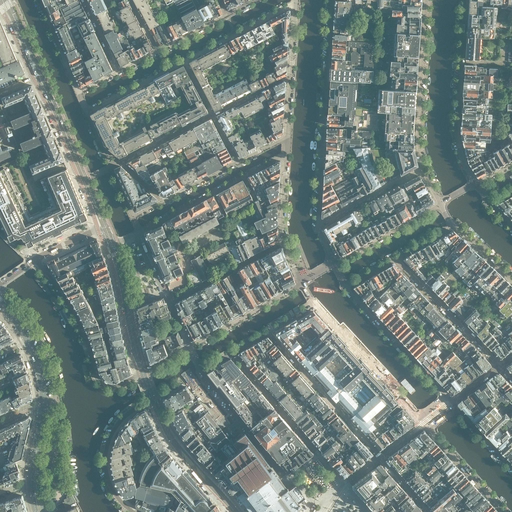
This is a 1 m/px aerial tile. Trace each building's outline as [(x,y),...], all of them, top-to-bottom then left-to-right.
[(94,31),(79,0),(76,0),(68,5),(65,0),(50,0),(52,3),(45,6),(49,14),(57,10),(60,9),(63,15),(60,17),(52,21),(63,47),(73,42),(94,31)] [(104,7),(103,3),(105,2),(104,0),(92,0),(90,2),(95,15),(107,8),(108,8),(107,6),(104,7)] [(129,5),(126,0),(123,0),(118,3),(121,9),(129,5)] [(152,12),(146,0),(143,0),(135,4),(137,8),(137,9),(138,10),(138,11),(139,12),(139,13),(140,13),(142,17),(152,12)] [(204,23),(197,10),(192,0),(183,0),(175,4),(182,18),(189,31),(204,23)] [(207,1),(206,0),(192,0),(197,10),(208,4),(207,1)] [(218,16),(213,7),(219,5),(216,0),(209,0),(207,1),(208,4),(197,10),(204,23),(213,18),(218,16)] [(238,5),(235,0),(233,0),(226,4),(228,10),(238,5)] [(365,14),(366,0),(354,0),(355,2),(354,13),(365,14)] [(489,0),(469,0),(467,27),(465,59),(478,60),(479,38),(494,39),(495,14),(496,14),(496,13),(497,12),(497,9),(495,7),(492,7),(480,6),(481,3),(489,3),(489,0)] [(219,4),(219,5),(213,7),(218,16),(223,14),(219,4)] [(129,5),(121,9),(120,10),(122,13),(119,15),(123,23),(126,21),(128,24),(137,19),(129,5)] [(108,16),(106,13),(109,12),(107,8),(95,15),(98,21),(108,16)] [(60,17),(57,10),(49,14),(52,21),(60,17)] [(289,17),(289,15),(290,11),(289,10),(279,16),(281,21),(289,17)] [(159,25),(152,12),(142,17),(144,21),(144,22),(144,23),(145,24),(146,25),(147,26),(149,30),(155,27),(159,25)] [(112,27),(115,25),(112,18),(109,20),(108,16),(98,21),(104,34),(113,30),(114,29),(112,27)] [(406,22),(407,17),(392,16),(392,18),(396,18),(397,17),(398,18),(397,21),(396,21),(396,22),(395,22),(395,23),(397,24),(404,24),(404,25),(420,26),(420,18),(410,17),(409,22),(406,22)] [(288,31),(289,25),(289,17),(281,21),(282,34),(281,34),(281,35),(288,31)] [(350,25),(350,19),(350,18),(334,17),(333,24),(350,25)] [(189,31),(182,18),(172,24),(178,37),(189,31)] [(276,24),(274,18),(268,21),(271,27),(276,24)] [(144,34),(139,23),(137,19),(128,24),(130,27),(126,29),(131,37),(134,35),(135,39),(144,34)] [(0,145),(0,144),(0,83),(24,73),(19,60),(17,61),(0,20),(0,56),(4,65),(5,66),(0,68),(0,160),(11,156),(8,148),(2,151),(2,149),(2,148),(2,147),(1,147),(0,145)] [(275,34),(271,27),(268,21),(238,37),(244,48),(245,50),(275,34)] [(173,40),(167,27),(164,23),(155,28),(155,27),(149,30),(157,47),(163,45),(173,40)] [(178,37),(172,24),(167,27),(173,40),(178,37)] [(349,35),(350,25),(333,24),(333,29),(340,29),(339,34),(339,35),(349,35)] [(419,34),(419,28),(420,26),(404,25),(404,24),(397,24),(397,27),(387,27),(386,32),(419,34)] [(130,45),(126,39),(124,40),(120,33),(115,35),(113,30),(104,34),(105,35),(114,53),(121,50),(127,47),(130,45)] [(112,70),(94,31),(73,42),(76,48),(79,55),(90,49),(93,56),(84,60),(87,67),(91,74),(94,81),(112,70)] [(417,57),(418,42),(419,34),(386,32),(384,55),(394,55),(417,57)] [(150,44),(145,35),(143,36),(144,38),(141,39),(145,46),(148,52),(153,50),(151,46),(151,45),(150,44)] [(244,48),(238,37),(234,39),(239,49),(239,50),(240,50),(241,51),(244,49),(243,48),(244,48)] [(239,49),(234,39),(229,42),(234,52),(235,52),(235,51),(239,49)] [(275,53),(288,46),(288,41),(287,41),(283,44),(272,49),(275,53)] [(373,76),(374,60),(376,60),(377,54),(375,54),(375,52),(375,43),(349,41),(348,47),(352,47),(352,53),(351,53),(351,62),(346,61),(342,61),(342,60),(331,59),(331,68),(330,80),(357,81),(368,82),(370,82),(370,76),(373,76)] [(76,48),(73,42),(63,47),(66,54),(76,48)] [(234,52),(229,42),(224,44),(230,54),(234,52)] [(143,55),(140,48),(135,51),(134,47),(133,48),(131,44),(130,45),(127,47),(129,50),(134,60),(143,55)] [(230,54),(224,44),(210,51),(216,63),(217,63),(218,64),(224,60),(223,59),(230,56),(230,54)] [(275,60),(287,54),(288,54),(288,47),(288,46),(275,53),(269,56),(271,62),(275,60)] [(79,55),(76,48),(66,54),(69,61),(79,55)] [(84,60),(93,56),(90,49),(79,55),(69,61),(70,65),(83,58),(84,60)] [(134,60),(129,50),(123,53),(121,50),(114,53),(121,66),(134,60)] [(216,63),(210,51),(197,59),(203,70),(209,67),(210,68),(216,64),(216,63)] [(287,60),(287,54),(275,60),(278,65),(287,60)] [(87,67),(84,60),(83,58),(70,65),(74,74),(84,68),(87,67)] [(211,88),(207,80),(206,80),(205,79),(201,72),(203,71),(203,70),(197,59),(189,63),(215,112),(222,108),(215,94),(213,95),(210,89),(211,88)] [(275,71),(286,65),(287,60),(278,65),(274,67),(275,71)] [(375,76),(388,77),(388,78),(416,80),(416,73),(417,67),(417,63),(391,61),(390,61),(390,70),(388,70),(388,75),(379,74),(380,60),(376,60),(374,60),(373,76),(373,77),(375,76)] [(275,76),(286,70),(287,65),(286,65),(275,71),(276,73),(274,74),(275,76)] [(176,98),(168,85),(174,82),(177,87),(190,80),(183,66),(172,71),(166,74),(166,75),(155,80),(167,103),(176,98)] [(91,74),(87,67),(84,68),(85,70),(86,72),(84,73),(75,77),(77,81),(84,78),(85,77),(85,75),(87,74),(87,76),(91,74)] [(497,76),(497,69),(482,68),(482,67),(476,67),(476,71),(474,71),(465,70),(465,73),(484,75),(493,75),(497,76)] [(84,73),(83,71),(85,70),(84,68),(74,74),(75,77),(84,73)] [(279,78),(286,75),(286,70),(275,76),(277,80),(277,81),(280,79),(279,78)] [(275,76),(274,74),(273,73),(266,77),(269,83),(277,80),(275,76)] [(87,76),(85,77),(84,78),(87,84),(94,81),(91,74),(87,76)] [(493,81),(493,75),(484,75),(484,79),(479,78),(480,76),(464,75),(464,82),(495,83),(496,83),(496,81),(493,81)] [(87,84),(84,78),(77,81),(79,87),(81,87),(87,84)] [(252,91),(246,79),(223,90),(226,96),(229,95),(232,101),(252,91)] [(182,126),(208,112),(191,80),(190,80),(177,87),(187,106),(177,111),(175,108),(149,122),(148,122),(151,128),(155,136),(181,123),(182,126)] [(414,107),(415,92),(415,91),(391,90),(378,89),(377,102),(368,101),(368,102),(355,101),(357,81),(330,80),(330,81),(328,100),(328,106),(328,114),(339,115),(345,115),(344,125),(352,126),(352,125),(353,125),(353,115),(355,115),(355,105),(373,106),(377,106),(377,112),(381,112),(386,112),(390,112),(391,105),(414,107)] [(149,122),(146,118),(167,107),(159,92),(154,81),(147,85),(146,85),(146,86),(147,88),(146,88),(145,87),(145,86),(144,86),(129,94),(135,105),(111,118),(105,107),(90,114),(92,118),(94,119),(93,121),(104,145),(119,158),(153,141),(151,138),(147,130),(151,128),(148,122),(149,122)] [(261,87),(258,81),(250,85),(254,91),(261,87)] [(285,87),(285,82),(284,81),(273,87),(275,92),(285,87)] [(478,90),(479,86),(482,86),(482,90),(492,91),(495,91),(495,90),(492,89),(493,85),(494,85),(495,83),(464,82),(464,89),(478,90)] [(49,131),(43,116),(44,116),(41,108),(40,108),(34,94),(35,93),(32,85),(2,98),(1,98),(1,99),(2,98),(5,106),(14,102),(14,103),(15,102),(18,100),(19,101),(20,100),(19,100),(21,99),(27,114),(11,120),(15,128),(32,121),(34,125),(33,126),(35,131),(37,131),(39,135),(21,143),(24,151),(44,142),(50,157),(30,165),(33,173),(63,161),(60,153),(59,153),(53,139),(54,138),(51,130),(49,131)] [(274,99),(285,93),(285,87),(275,92),(277,94),(273,96),(274,99)] [(273,96),(271,94),(269,89),(266,91),(269,98),(271,97),(272,100),(274,99),(273,96)] [(463,96),(488,98),(492,98),(492,91),(482,90),(478,90),(464,89),(463,96)] [(232,101),(229,95),(226,96),(223,90),(215,94),(222,108),(225,106),(225,105),(232,101)] [(269,98),(266,91),(262,92),(263,94),(266,99),(267,102),(268,102),(271,100),(269,98)] [(271,106),(284,99),(285,93),(274,99),(272,100),(271,100),(268,102),(270,107),(271,106)] [(111,118),(135,105),(129,94),(115,101),(115,102),(115,103),(116,104),(115,105),(114,103),(113,103),(112,103),(105,107),(111,118)] [(264,107),(261,102),(266,99),(263,94),(248,102),(253,112),(264,107)] [(272,110),(284,103),(284,99),(271,106),(272,108),(271,109),(272,110)] [(253,112),(248,102),(235,108),(238,114),(242,112),(244,117),(253,112)] [(271,115),(284,109),(284,103),(272,110),(271,110),(272,112),(268,115),(269,116),(271,115)] [(0,104),(0,113),(6,128),(9,126),(0,104)] [(414,114),(414,109),(414,107),(391,105),(390,112),(395,113),(396,108),(400,109),(400,113),(414,114)] [(238,114),(235,108),(234,107),(224,112),(228,119),(231,117),(231,119),(236,116),(235,115),(238,114)] [(283,116),(284,109),(271,115),(273,118),(269,120),(270,122),(283,116)] [(363,127),(364,111),(362,110),(362,116),(355,115),(353,115),(353,125),(356,125),(356,130),(351,129),(351,136),(351,138),(356,139),(357,131),(357,127),(363,127)] [(379,128),(381,112),(377,112),(364,111),(363,127),(379,128)] [(230,124),(228,119),(224,112),(217,116),(219,119),(218,120),(219,121),(223,128),(222,128),(223,130),(224,129),(226,133),(233,129),(231,125),(232,125),(231,123),(230,124)] [(413,134),(414,118),(414,114),(400,113),(395,113),(390,112),(386,112),(385,132),(413,134)] [(282,128),(283,123),(282,123),(281,121),(283,121),(283,116),(270,122),(269,123),(274,133),(275,133),(282,128)] [(490,125),(491,120),(462,118),(461,124),(461,126),(490,127),(492,128),(492,127),(492,126),(492,125),(491,125),(490,125)] [(225,147),(211,119),(193,128),(203,148),(209,159),(216,155),(215,154),(215,153),(225,147)] [(9,126),(6,128),(5,128),(11,142),(15,141),(9,126)] [(490,135),(490,127),(461,126),(461,133),(489,135),(490,135)] [(155,136),(151,128),(147,130),(151,138),(155,136)] [(203,148),(193,128),(168,141),(174,152),(181,148),(184,152),(186,157),(203,148)] [(236,133),(233,129),(226,133),(228,137),(236,133)] [(267,143),(264,138),(260,131),(250,136),(251,139),(256,149),(267,143)] [(370,139),(370,131),(357,131),(356,139),(360,139),(370,140),(370,139)] [(385,132),(384,140),(392,140),(398,141),(413,141),(413,139),(413,134),(385,132)] [(249,153),(244,143),(242,139),(240,140),(236,133),(228,137),(239,158),(249,153)] [(360,139),(356,139),(351,138),(336,138),(336,136),(337,133),(327,133),(326,137),(326,149),(345,150),(352,151),(354,150),(353,149),(360,149),(360,139)] [(474,141),(474,137),(478,137),(477,141),(484,142),(489,142),(489,135),(461,133),(462,140),(474,141)] [(511,158),(511,148),(510,144),(507,146),(505,143),(508,142),(504,136),(501,143),(511,159),(511,158)] [(256,149),(251,139),(244,143),(249,153),(256,149)] [(413,149),(413,146),(413,141),(398,141),(398,146),(392,145),(392,140),(384,140),(382,140),(382,141),(386,141),(386,145),(384,145),(384,147),(381,147),(381,149),(385,149),(386,149),(413,149)] [(484,147),(484,142),(477,141),(474,141),(462,140),(464,148),(479,148),(479,147),(484,147)] [(175,155),(174,152),(168,141),(162,145),(169,158),(175,155)] [(511,159),(501,143),(494,142),(494,143),(496,147),(499,146),(501,149),(498,150),(505,163),(511,159)] [(505,163),(498,150),(496,152),(494,148),(496,147),(494,143),(491,150),(495,156),(500,166),(505,163)] [(165,153),(161,145),(156,147),(161,156),(165,153)] [(161,156),(156,147),(152,150),(155,155),(156,158),(161,156)] [(467,157),(478,150),(479,152),(483,150),(484,150),(486,150),(486,149),(479,148),(464,148),(467,157)] [(344,162),(345,150),(326,149),(324,168),(337,161),(342,162),(344,162)] [(378,172),(376,169),(377,168),(377,167),(377,166),(376,165),(376,164),(375,164),(374,164),(373,160),(372,154),(373,154),(373,156),(383,157),(383,155),(385,153),(385,149),(381,149),(360,149),(353,149),(354,150),(356,155),(355,159),(351,162),(356,170),(349,173),(350,175),(358,191),(361,196),(369,192),(374,189),(381,185),(384,183),(382,180),(378,172)] [(417,166),(416,161),(413,149),(386,149),(386,153),(385,153),(387,161),(384,162),(386,170),(388,169),(389,171),(399,168),(401,175),(417,166)] [(162,169),(156,158),(155,155),(152,150),(138,157),(142,165),(139,167),(138,166),(132,169),(137,174),(147,169),(151,175),(162,169)] [(468,162),(479,155),(478,154),(479,153),(480,154),(482,154),(483,153),(484,150),(483,150),(479,152),(478,150),(467,157),(468,162)] [(496,168),(489,155),(487,151),(486,150),(484,150),(483,153),(486,158),(488,157),(489,159),(487,160),(493,170),(496,168)] [(218,160),(229,154),(227,151),(218,155),(219,157),(218,158),(218,160)] [(493,170),(487,160),(486,161),(482,154),(480,154),(479,155),(482,160),(484,164),(485,165),(487,168),(489,172),(493,170)] [(500,166),(495,156),(493,157),(491,154),(489,155),(496,168),(500,166)] [(208,174),(222,167),(221,165),(219,161),(218,160),(218,158),(216,155),(209,159),(203,162),(203,161),(201,161),(202,163),(192,168),(198,179),(208,174)] [(470,166),(482,160),(479,155),(468,162),(470,166)] [(142,165),(138,157),(131,161),(133,164),(134,165),(136,163),(137,164),(138,166),(139,167),(142,165)] [(224,166),(232,161),(231,158),(222,162),(223,164),(221,165),(222,167),(224,166)] [(473,170),(483,165),(484,164),(482,160),(470,166),(473,170)] [(17,252),(28,247),(36,243),(54,235),(55,234),(61,231),(88,219),(67,169),(47,177),(44,178),(44,179),(32,185),(21,161),(4,169),(0,170),(0,236),(1,238),(2,239),(4,240),(5,241),(6,242),(7,244),(8,245),(9,246),(10,247),(12,248),(13,249),(14,250),(15,251),(17,252)] [(138,166),(137,164),(136,163),(134,165),(133,164),(131,161),(126,164),(132,169),(138,166)] [(280,168),(280,161),(268,167),(271,173),(280,168)] [(324,175),(342,166),(344,165),(342,162),(337,161),(324,168),(324,175)] [(174,177),(177,176),(170,165),(166,167),(165,168),(171,177),(173,180),(179,188),(184,186),(179,178),(175,180),(174,177)] [(483,170),(487,168),(485,165),(484,166),(483,165),(473,170),(475,174),(483,170)] [(157,199),(140,184),(120,166),(115,169),(132,208),(134,208),(135,211),(156,200),(157,199)] [(324,183),(339,174),(347,170),(346,167),(343,168),(342,166),(324,175),(324,183)] [(179,188),(173,180),(171,181),(169,177),(171,177),(165,168),(165,167),(162,169),(151,175),(147,169),(137,174),(150,185),(152,184),(152,182),(151,181),(153,180),(159,192),(159,193),(159,192),(159,193),(163,197),(179,188)] [(198,179),(192,168),(178,175),(184,186),(188,184),(191,183),(193,181),(198,179)] [(280,168),(271,173),(268,174),(269,177),(270,176),(271,179),(280,175),(280,168)] [(266,175),(263,170),(258,172),(263,182),(268,179),(266,175)] [(483,175),(485,174),(483,170),(475,174),(478,178),(480,177),(481,178),(484,176),(483,175)] [(264,183),(263,182),(258,172),(254,175),(257,181),(259,184),(260,183),(261,184),(264,183)] [(336,182),(342,179),(339,174),(324,183),(323,189),(331,185),(333,184),(336,182)] [(264,189),(266,188),(279,182),(280,175),(271,179),(264,183),(261,184),(264,189)] [(361,196),(358,191),(350,175),(342,179),(343,181),(337,184),(336,182),(333,184),(341,200),(340,200),(335,203),(338,208),(361,196)] [(254,182),(251,176),(247,178),(252,188),(259,184),(257,181),(254,182)] [(407,190),(411,187),(422,181),(419,176),(403,184),(407,190)] [(243,180),(216,194),(227,214),(239,208),(253,201),(250,195),(243,180)] [(413,193),(425,187),(422,181),(411,187),(413,191),(412,191),(413,193)] [(279,188),(279,182),(266,188),(268,193),(279,188)] [(412,216),(405,205),(404,202),(403,201),(408,198),(407,197),(404,191),(407,190),(403,184),(386,194),(395,210),(401,222),(412,216)] [(340,200),(337,195),(331,185),(323,189),(323,203),(322,210),(329,206),(335,203),(340,200)] [(410,202),(428,192),(425,187),(413,193),(414,195),(416,194),(417,195),(414,197),(412,194),(407,197),(408,198),(410,202)] [(263,195),(264,195),(264,194),(261,188),(254,191),(259,200),(260,203),(265,200),(263,195)] [(279,188),(268,193),(267,193),(269,198),(278,194),(279,188)] [(421,203),(431,198),(428,192),(410,202),(413,208),(421,203)] [(262,208),(266,206),(278,200),(278,194),(269,198),(268,199),(265,200),(260,203),(262,208)] [(395,210),(386,194),(374,200),(380,211),(381,210),(384,214),(384,216),(385,216),(390,214),(390,213),(394,211),(395,210)] [(224,216),(213,196),(206,200),(212,210),(214,214),(217,219),(224,216)] [(434,204),(434,203),(431,198),(421,203),(424,209),(427,207),(427,208),(434,204)] [(177,232),(183,242),(195,236),(196,238),(208,232),(207,229),(219,223),(217,219),(214,214),(211,216),(210,214),(207,216),(205,212),(208,210),(209,212),(212,210),(206,200),(200,203),(194,206),(188,210),(182,213),(176,216),(170,219),(173,224),(175,228),(178,226),(179,228),(182,226),(184,230),(181,232),(180,231),(177,232)] [(266,216),(264,211),(262,208),(260,203),(259,200),(253,202),(256,208),(252,210),(257,221),(261,219),(266,216)] [(277,211),(278,201),(278,200),(266,206),(267,209),(264,211),(266,216),(277,211)] [(380,211),(374,200),(368,203),(374,214),(380,211)] [(417,213),(413,208),(410,202),(405,205),(412,216),(417,213)] [(509,207),(504,202),(498,205),(498,204),(496,205),(497,206),(504,212),(504,211),(505,211),(509,207)] [(338,208),(335,203),(329,206),(332,212),(338,208)] [(424,209),(421,203),(413,208),(417,213),(424,209)] [(332,213),(332,212),(329,206),(322,210),(322,217),(327,215),(327,216),(332,213)] [(349,230),(347,226),(353,223),(356,228),(359,226),(362,225),(360,222),(362,221),(363,220),(357,209),(354,211),(348,215),(340,219),(336,222),(328,227),(328,226),(322,230),(330,244),(337,240),(335,237),(336,236),(335,233),(338,231),(341,235),(343,234),(347,232),(347,231),(349,230)] [(401,222),(395,210),(394,211),(395,213),(394,213),(394,214),(391,216),(396,225),(401,222)] [(277,225),(277,212),(277,211),(266,216),(261,219),(257,221),(254,222),(254,223),(256,227),(257,228),(258,228),(259,227),(262,233),(263,232),(277,226),(277,225)] [(386,219),(385,216),(384,216),(382,217),(384,221),(381,223),(386,231),(391,228),(386,219)] [(396,225),(391,216),(386,219),(391,228),(396,225)] [(170,255),(167,248),(171,246),(168,239),(167,239),(167,238),(166,239),(165,240),(163,237),(166,236),(165,233),(169,231),(169,229),(170,229),(169,226),(173,224),(170,219),(163,224),(162,225),(161,226),(152,230),(151,230),(144,233),(147,241),(148,240),(148,241),(149,241),(154,253),(152,254),(156,262),(157,261),(158,261),(163,273),(163,274),(162,274),(165,281),(183,273),(180,266),(180,267),(178,263),(176,264),(174,261),(177,260),(174,253),(170,255)] [(386,231),(381,223),(379,224),(377,222),(378,221),(377,219),(374,221),(376,224),(381,233),(386,231)] [(250,239),(241,221),(235,224),(235,225),(234,226),(236,231),(238,230),(250,256),(262,249),(257,237),(257,236),(250,239)] [(381,233),(376,224),(374,226),(373,225),(371,221),(370,222),(369,221),(368,222),(369,224),(376,236),(381,233)] [(376,236),(369,224),(367,225),(368,227),(366,229),(372,239),(376,236)] [(372,239),(366,229),(364,230),(362,225),(359,226),(361,229),(362,231),(368,241),(372,239)] [(278,233),(278,231),(277,228),(277,226),(263,232),(264,236),(265,238),(266,237),(268,237),(278,233)] [(368,241),(362,231),(361,232),(359,230),(361,229),(359,226),(356,228),(357,231),(359,234),(364,243),(368,241)] [(364,243),(359,234),(357,235),(355,232),(357,231),(356,228),(352,231),(355,236),(360,245),(364,243)] [(250,256),(238,230),(234,232),(238,240),(246,258),(250,256)] [(451,241),(457,235),(454,231),(452,231),(447,234),(451,241)] [(360,245),(355,236),(352,238),(351,236),(352,236),(350,232),(347,234),(355,248),(360,245)] [(280,240),(279,238),(278,233),(268,237),(270,239),(267,240),(270,246),(280,240)] [(355,248),(347,234),(343,236),(343,237),(345,240),(347,239),(348,240),(346,241),(351,251),(355,248)] [(451,241),(447,234),(442,237),(445,243),(445,244),(446,246),(447,246),(451,241)] [(452,251),(463,240),(457,235),(451,241),(447,246),(448,249),(448,250),(451,247),(450,246),(453,243),(455,245),(451,249),(452,251)] [(266,247),(263,238),(261,238),(260,236),(257,237),(262,249),(266,247)] [(351,251),(346,241),(344,243),(343,241),(345,240),(343,237),(339,239),(340,241),(346,253),(351,251)] [(443,248),(446,246),(445,244),(445,243),(442,237),(436,240),(446,258),(451,253),(448,250),(448,249),(446,252),(443,248)] [(89,262),(102,255),(98,243),(97,239),(89,242),(90,242),(86,244),(67,253),(58,257),(54,259),(47,262),(49,267),(50,267),(56,277),(70,271),(72,274),(73,273),(71,270),(87,263),(89,266),(90,265),(89,262)] [(237,245),(235,246),(242,260),(246,258),(238,240),(235,241),(237,245)] [(342,255),(336,244),(338,242),(337,240),(330,244),(332,249),(331,250),(335,257),(336,256),(337,257),(338,258),(342,255)] [(446,258),(436,240),(431,243),(439,259),(442,262),(445,259),(446,258)] [(458,256),(468,245),(463,240),(452,251),(451,253),(446,258),(445,259),(448,261),(449,260),(449,261),(450,259),(451,258),(454,255),(453,254),(454,253),(458,256)] [(346,253),(340,241),(338,242),(336,244),(342,255),(347,253),(346,253)] [(231,255),(225,244),(224,242),(206,252),(208,255),(206,256),(209,262),(211,261),(212,264),(231,255)] [(237,263),(242,260),(235,246),(234,244),(230,246),(229,242),(225,244),(231,255),(233,260),(235,259),(237,263)] [(439,259),(431,243),(426,247),(432,257),(435,255),(435,257),(436,259),(437,258),(438,260),(439,259)] [(457,268),(474,250),(468,245),(458,256),(452,262),(457,268)] [(288,265),(286,260),(285,259),(282,247),(265,256),(260,258),(264,266),(269,275),(274,272),(288,265)] [(432,257),(426,247),(420,250),(428,264),(429,263),(427,260),(431,258),(435,266),(436,265),(432,257)] [(428,264),(420,250),(415,253),(420,262),(422,265),(427,271),(431,269),(428,264)] [(460,275),(479,255),(474,250),(457,268),(454,271),(460,275)] [(420,262),(415,253),(409,256),(414,263),(413,264),(416,267),(418,266),(417,264),(420,262)] [(105,261),(103,255),(102,255),(89,262),(90,265),(94,264),(95,266),(105,261)] [(211,276),(200,255),(191,260),(196,271),(187,275),(193,286),(202,281),(203,281),(205,280),(206,280),(205,280),(208,278),(209,278),(211,277),(211,276)] [(463,279),(464,278),(470,271),(468,270),(471,267),(473,269),(482,259),(479,255),(460,275),(459,276),(460,277),(461,276),(463,278),(462,279),(463,279)] [(414,263),(409,256),(403,259),(411,267),(413,264),(414,263)] [(269,275),(264,266),(260,258),(254,262),(263,278),(269,275)] [(467,282),(486,262),(482,259),(473,269),(470,271),(464,278),(467,282)] [(105,261),(95,266),(91,268),(94,274),(107,268),(105,261)] [(264,280),(263,278),(254,262),(248,265),(254,275),(260,285),(267,298),(273,295),(264,280)] [(472,285),(490,266),(486,262),(467,282),(469,284),(470,283),(472,285)] [(419,270),(416,267),(413,264),(411,267),(413,269),(412,270),(415,272),(416,273),(419,270)] [(254,275),(248,265),(243,268),(249,278),(254,275)] [(282,274),(289,269),(288,265),(274,272),(275,273),(275,275),(278,273),(280,272),(281,274),(282,274)] [(399,271),(394,265),(390,267),(395,275),(399,271)] [(475,291),(477,290),(495,271),(490,266),(472,285),(470,286),(475,291)] [(395,275),(390,267),(387,269),(392,278),(394,276),(395,275)] [(109,275),(107,268),(94,274),(96,280),(109,275)] [(256,304),(247,287),(247,284),(251,282),(250,281),(249,278),(243,268),(237,271),(244,282),(244,285),(240,287),(251,307),(256,304)] [(292,277),(292,275),(289,269),(282,274),(283,275),(281,276),(281,275),(277,277),(280,283),(292,277)] [(392,278),(387,269),(383,271),(388,280),(389,281),(390,281),(389,279),(392,278)] [(394,276),(392,278),(395,282),(403,274),(401,273),(402,272),(401,271),(400,270),(399,271),(395,275),(394,276)] [(70,278),(69,275),(72,274),(70,271),(56,277),(60,283),(70,278)] [(251,307),(240,287),(244,285),(244,282),(237,271),(226,277),(245,310),(251,307)] [(388,280),(383,271),(380,273),(385,282),(387,285),(388,284),(386,281),(388,280)] [(484,293),(486,291),(491,286),(493,284),(501,276),(495,271),(477,290),(478,291),(479,289),(484,293)] [(280,283),(277,277),(275,275),(275,273),(269,276),(278,292),(283,289),(280,283)] [(385,282),(380,273),(376,275),(383,287),(385,286),(383,282),(385,282)] [(396,290),(407,279),(403,275),(403,274),(395,282),(391,285),(396,290)] [(429,286),(436,280),(434,278),(436,276),(435,275),(432,277),(430,274),(427,278),(424,281),(429,286)] [(109,275),(96,280),(95,281),(97,287),(111,281),(109,275)] [(278,292),(269,276),(269,275),(268,276),(268,277),(268,278),(264,280),(273,295),(278,292)] [(384,288),(383,287),(376,275),(371,278),(378,290),(378,291),(379,291),(384,288)] [(444,282),(445,281),(446,280),(444,277),(444,278),(440,275),(436,280),(429,286),(440,297),(447,288),(449,287),(444,282)] [(34,279),(49,296),(52,293),(37,276),(34,279)] [(489,296),(505,280),(501,276),(493,284),(495,286),(493,288),(491,286),(486,291),(489,294),(488,295),(489,296)] [(73,277),(70,278),(60,283),(63,288),(75,282),(73,277)] [(245,310),(226,277),(221,279),(227,290),(234,302),(240,314),(245,310)] [(283,289),(295,283),(292,277),(280,283),(283,289)] [(378,290),(371,278),(365,281),(370,289),(370,290),(374,288),(376,291),(378,290)] [(227,290),(221,279),(216,282),(215,282),(221,292),(221,293),(227,290)] [(407,297),(416,288),(407,279),(396,290),(400,295),(399,295),(392,303),(396,307),(398,305),(407,297)] [(267,298),(260,285),(256,288),(252,280),(250,281),(251,282),(254,287),(262,301),(267,298)] [(112,288),(111,281),(97,287),(95,288),(98,294),(112,288)] [(370,289),(365,281),(360,284),(366,293),(370,289)] [(500,296),(510,285),(506,281),(491,296),(497,301),(501,297),(500,296)] [(79,288),(76,282),(75,282),(63,288),(66,293),(79,288)] [(221,292),(215,282),(209,286),(214,295),(215,295),(221,292)] [(262,301),(254,287),(250,289),(247,284),(247,287),(256,304),(262,301)] [(366,293),(360,284),(353,288),(361,297),(366,293)] [(503,298),(511,288),(511,286),(510,285),(500,296),(501,297),(502,297),(503,298)] [(217,299),(215,295),(214,295),(209,286),(199,291),(202,297),(203,298),(207,305),(212,302),(217,299)] [(396,307),(392,303),(399,295),(390,286),(383,293),(381,296),(370,306),(383,320),(391,312),(393,310),(396,307)] [(80,287),(79,288),(66,293),(70,298),(82,293),(80,287)] [(94,302),(100,300),(114,294),(112,288),(98,294),(94,295),(91,296),(94,302)] [(411,301),(420,293),(416,288),(407,297),(411,301)] [(442,299),(448,293),(447,292),(449,290),(447,288),(440,297),(442,299)] [(511,288),(503,298),(502,297),(501,297),(497,301),(496,303),(501,307),(499,310),(505,315),(503,317),(504,319),(510,313),(511,310),(511,288)] [(366,302),(373,295),(371,291),(370,290),(370,289),(366,293),(361,297),(366,302)] [(370,306),(381,296),(380,294),(379,293),(380,293),(379,291),(378,291),(378,290),(376,291),(375,292),(373,295),(366,302),(370,306)] [(448,306),(456,297),(454,296),(458,292),(456,290),(453,293),(445,302),(448,306)] [(202,297),(199,291),(194,294),(197,300),(202,297)] [(471,296),(465,291),(462,295),(464,298),(465,297),(467,300),(471,296)] [(229,307),(221,293),(221,292),(215,295),(217,299),(221,297),(226,305),(222,307),(229,320),(235,317),(229,307)] [(445,302),(453,293),(451,292),(449,294),(448,293),(442,299),(445,302)] [(82,293),(70,298),(73,304),(85,299),(82,293)] [(415,306),(425,297),(420,293),(411,301),(405,307),(407,309),(409,311),(410,311),(412,308),(413,309),(415,306)] [(453,310),(464,298),(462,295),(460,293),(456,297),(448,306),(453,310)] [(115,300),(114,294),(100,300),(101,305),(115,300)] [(209,310),(207,305),(203,298),(198,301),(197,300),(194,294),(181,300),(184,308),(187,315),(190,313),(193,319),(197,316),(204,313),(206,311),(208,310),(209,310)] [(50,298),(57,310),(61,307),(54,295),(50,298)] [(419,311),(429,302),(425,297),(415,306),(419,311)] [(171,317),(163,298),(136,308),(139,323),(153,318),(155,317),(154,315),(156,314),(160,322),(171,317)] [(463,321),(475,308),(473,305),(467,300),(464,298),(453,310),(463,321)] [(88,305),(85,299),(73,304),(76,309),(88,305)] [(229,320),(222,307),(217,299),(212,302),(215,308),(224,323),(229,320)] [(115,300),(101,305),(103,311),(116,307),(115,300)] [(184,308),(181,300),(175,304),(178,311),(183,308),(184,308)] [(240,314),(234,302),(232,303),(233,305),(229,307),(235,317),(240,314)] [(424,316),(433,306),(429,302),(419,311),(424,316)] [(91,311),(88,305),(76,309),(79,315),(91,311)] [(387,325),(405,308),(403,306),(401,308),(398,305),(396,307),(393,310),(394,311),(395,310),(396,311),(395,311),(396,312),(394,314),(391,312),(383,320),(387,325)] [(447,320),(436,309),(433,306),(424,316),(437,329),(447,320)] [(117,313),(116,307),(103,311),(104,316),(117,313)] [(391,329),(402,319),(403,317),(401,315),(407,309),(405,307),(405,308),(387,325),(391,329)] [(186,315),(183,308),(178,311),(181,318),(186,315)] [(224,323),(215,308),(213,309),(215,312),(211,314),(218,326),(224,323)] [(476,318),(481,313),(479,311),(478,312),(476,311),(477,310),(477,309),(475,308),(463,321),(467,325),(472,320),(475,323),(478,320),(476,318)] [(66,324),(70,322),(63,309),(59,311),(66,324)] [(218,326),(211,314),(209,310),(208,310),(210,314),(208,315),(206,311),(204,313),(205,316),(213,329),(218,326)] [(91,311),(79,315),(82,321),(94,318),(91,311)] [(350,418),(359,427),(363,432),(366,435),(373,429),(375,427),(372,423),(376,419),(372,415),(381,408),(380,407),(387,401),(391,406),(396,401),(394,399),(392,397),(394,396),(385,386),(384,387),(369,371),(370,370),(361,360),(360,362),(358,359),(347,348),(345,346),(346,344),(337,335),(336,336),(334,334),(332,332),(313,311),(297,321),(291,324),(286,327),(280,330),(276,332),(276,334),(279,338),(281,340),(284,344),(296,357),(299,361),(300,361),(304,366),(313,376),(314,374),(329,390),(327,392),(336,401),(338,399),(353,416),(350,418)] [(118,319),(117,313),(104,316),(106,322),(107,322),(118,319)] [(190,313),(187,315),(186,315),(181,318),(183,322),(184,324),(187,322),(188,324),(191,323),(194,321),(193,319),(190,313)] [(207,332),(201,322),(197,316),(193,319),(194,321),(195,323),(202,335),(207,332)] [(213,329),(205,316),(204,317),(205,317),(203,319),(204,320),(201,322),(207,332),(210,331),(213,329)] [(97,324),(94,318),(82,321),(85,327),(97,324)] [(155,324),(153,318),(139,323),(141,329),(155,324)] [(119,325),(118,319),(107,322),(108,326),(105,326),(105,327),(103,328),(104,329),(106,328),(119,325)] [(394,333),(406,322),(405,321),(404,322),(402,319),(391,329),(394,333)] [(435,332),(438,336),(443,341),(456,329),(447,320),(437,329),(435,332)] [(478,325),(475,323),(472,320),(467,325),(473,330),(478,325)] [(476,334),(485,325),(480,321),(479,322),(478,320),(475,323),(478,325),(473,330),(476,334)] [(398,337),(409,326),(406,323),(407,322),(406,321),(406,322),(394,333),(398,337)] [(196,339),(188,324),(187,322),(184,324),(191,342),(196,339)] [(66,325),(73,343),(78,341),(70,323),(66,325)] [(202,335),(195,323),(192,325),(191,323),(188,324),(196,339),(202,335)] [(488,331),(485,329),(489,325),(487,323),(485,325),(476,334),(481,339),(488,333),(487,332),(488,331)] [(104,329),(103,328),(103,327),(98,328),(97,324),(85,327),(88,333),(104,329)] [(156,331),(153,325),(155,324),(141,329),(142,336),(156,331)] [(122,338),(121,331),(119,325),(106,328),(106,331),(108,330),(110,338),(109,338),(109,341),(111,340),(122,338)] [(488,347),(496,340),(495,339),(497,336),(497,335),(499,333),(511,349),(511,348),(511,339),(504,330),(499,325),(496,328),(494,326),(489,331),(488,333),(481,339),(488,347)] [(402,341),(412,330),(414,329),(413,328),(411,329),(409,326),(398,337),(402,341)] [(101,336),(101,332),(102,332),(102,331),(104,330),(104,329),(88,333),(90,339),(101,336)] [(460,334),(456,329),(443,341),(441,343),(445,348),(451,342),(460,334)] [(406,346),(418,334),(417,333),(416,334),(412,330),(402,341),(406,346)] [(0,340),(1,340),(11,336),(8,331),(0,333),(0,340)] [(158,337),(156,331),(142,336),(144,342),(158,337)] [(184,345),(182,341),(178,332),(172,334),(172,335),(164,338),(168,348),(171,353),(184,345)] [(511,349),(499,333),(497,335),(497,336),(498,339),(500,338),(504,343),(502,343),(508,352),(511,349)] [(409,349),(420,339),(418,336),(418,335),(418,334),(406,346),(409,349)] [(457,343),(463,337),(460,334),(451,342),(453,344),(455,342),(457,343)] [(14,341),(13,339),(11,336),(1,340),(4,346),(4,345),(9,343),(10,343),(14,341)] [(104,342),(103,340),(102,340),(101,336),(90,339),(92,345),(104,342)] [(157,344),(162,342),(160,336),(158,337),(144,342),(145,349),(151,347),(152,346),(152,345),(157,343),(157,344)] [(441,343),(443,341),(438,336),(435,340),(428,347),(417,357),(430,372),(442,360),(447,355),(438,346),(441,343)] [(459,346),(466,340),(463,337),(457,343),(459,346)] [(123,344),(123,341),(122,338),(111,340),(112,344),(110,345),(111,347),(113,347),(123,344)] [(268,346),(264,339),(261,341),(265,349),(267,352),(270,349),(269,347),(267,348),(266,347),(268,346)] [(423,342),(421,339),(420,339),(409,350),(411,351),(412,352),(413,353),(414,355),(415,356),(417,357),(428,347),(425,343),(426,343),(424,341),(423,342)] [(495,347),(498,345),(500,343),(499,339),(496,341),(496,340),(488,347),(491,350),(495,347)] [(459,352),(469,343),(466,340),(459,346),(461,347),(458,350),(459,352)] [(262,351),(265,349),(261,341),(255,344),(261,354),(263,358),(264,360),(266,358),(262,351)] [(106,348),(104,342),(92,345),(94,351),(106,348)] [(162,358),(158,346),(157,344),(157,343),(152,345),(152,346),(151,347),(156,361),(162,358)] [(459,359),(463,356),(473,346),(469,343),(459,352),(456,355),(459,359)] [(125,350),(123,344),(113,347),(114,350),(112,351),(112,353),(114,353),(125,350)] [(167,354),(163,344),(158,346),(162,358),(167,354)] [(261,354),(255,344),(251,347),(250,347),(254,355),(257,353),(258,355),(261,354)] [(270,358),(279,350),(274,345),(270,349),(267,352),(268,354),(270,352),(271,354),(269,356),(270,357),(270,358)] [(506,354),(502,346),(500,347),(498,345),(495,347),(503,356),(506,354)] [(76,347),(81,363),(85,361),(80,346),(76,347)] [(471,355),(477,350),(473,346),(463,356),(465,359),(471,355)] [(156,361),(151,347),(145,349),(149,362),(151,363),(156,361)] [(503,356),(495,347),(491,350),(499,358),(500,358),(503,356)] [(108,354),(106,348),(94,351),(96,357),(108,354)] [(256,360),(254,356),(252,357),(251,356),(247,349),(244,351),(249,359),(245,363),(248,367),(255,361),(256,360)] [(434,376),(456,355),(459,352),(458,350),(457,349),(453,352),(452,352),(443,360),(443,362),(442,360),(430,372),(434,376)] [(126,356),(125,350),(114,353),(115,357),(113,357),(114,359),(126,356)] [(282,353),(279,350),(270,358),(272,360),(275,357),(276,358),(282,353)] [(490,364),(477,350),(471,355),(472,356),(473,358),(477,362),(484,370),(490,366),(490,364)] [(249,359),(244,351),(238,354),(245,363),(249,359)] [(315,391),(300,374),(294,368),(282,353),(276,358),(272,362),(306,400),(315,391)] [(23,359),(21,355),(21,354),(20,354),(20,355),(16,357),(16,356),(16,357),(11,359),(10,359),(13,365),(23,360),(23,359)] [(110,361),(108,354),(96,357),(97,364),(110,361)] [(472,380),(459,364),(462,362),(459,359),(456,355),(434,376),(442,385),(449,380),(453,376),(462,387),(472,380)] [(480,373),(470,360),(472,359),(471,357),(472,356),(471,355),(465,359),(466,359),(462,362),(459,364),(472,380),(480,373)] [(126,356),(114,359),(111,360),(112,367),(116,366),(119,366),(122,365),(128,363),(126,356)] [(280,378),(269,365),(268,366),(265,361),(264,360),(263,358),(259,361),(261,364),(263,366),(264,369),(264,368),(266,370),(267,372),(268,373),(270,375),(268,377),(262,382),(267,389),(277,381),(280,378)] [(261,394),(241,371),(230,359),(224,362),(224,363),(223,364),(222,363),(213,369),(215,373),(219,371),(222,374),(223,374),(224,376),(225,378),(226,378),(228,378),(230,382),(232,380),(240,389),(247,398),(244,401),(247,406),(261,394)] [(484,370),(477,362),(477,363),(476,362),(475,362),(472,359),(470,360),(480,373),(484,370)] [(25,366),(23,360),(13,365),(8,367),(10,370),(13,368),(14,371),(25,366)] [(112,367),(111,360),(110,361),(97,364),(99,371),(106,369),(110,368),(112,367)] [(261,367),(260,365),(258,361),(256,363),(258,366),(257,367),(256,366),(251,370),(254,373),(261,367)] [(9,371),(7,367),(5,362),(0,363),(0,366),(4,375),(6,374),(5,373),(9,371)] [(131,373),(128,363),(122,365),(125,378),(130,375),(131,373)] [(90,382),(86,364),(82,365),(86,383),(90,382)] [(125,378),(122,365),(119,366),(120,369),(117,369),(120,380),(125,378)] [(14,378),(27,372),(25,366),(14,371),(16,374),(13,376),(14,378)] [(117,369),(116,366),(112,367),(110,368),(111,372),(114,382),(120,380),(117,369)] [(256,376),(262,371),(261,370),(262,369),(261,367),(254,373),(256,376)] [(114,382),(111,372),(107,373),(106,369),(99,371),(99,372),(100,373),(100,374),(101,376),(102,377),(103,378),(104,379),(105,379),(106,380),(107,381),(108,381),(109,382),(111,382),(112,382),(113,382),(114,382)] [(243,395),(232,381),(230,383),(227,379),(226,380),(222,375),(220,377),(217,374),(216,374),(215,373),(213,369),(207,372),(235,408),(243,402),(242,401),(246,398),(244,395),(243,395)] [(259,379),(267,372),(266,370),(263,372),(262,371),(256,376),(259,379)] [(0,393),(7,390),(7,389),(17,385),(29,379),(27,372),(14,378),(7,382),(6,381),(0,383),(0,393)] [(268,377),(266,375),(268,373),(267,372),(259,379),(262,382),(268,377)] [(506,381),(500,374),(499,374),(498,374),(494,376),(501,385),(506,381)] [(462,387),(453,376),(449,380),(451,383),(457,391),(462,387)] [(506,392),(501,385),(494,376),(491,379),(503,395),(506,392)] [(30,386),(29,379),(17,385),(18,388),(16,390),(17,392),(18,391),(30,386)] [(503,395),(491,379),(487,382),(500,398),(503,395)] [(445,388),(451,383),(449,380),(442,385),(445,388)] [(287,393),(277,381),(267,389),(278,401),(287,393)] [(496,407),(499,404),(503,401),(507,405),(508,404),(511,399),(511,386),(506,381),(501,385),(506,392),(503,395),(500,398),(487,382),(476,390),(488,405),(491,403),(496,407)] [(457,391),(451,383),(445,388),(451,394),(452,394),(457,391)] [(31,392),(30,386),(18,391),(20,395),(18,396),(18,398),(31,392)] [(193,398),(187,388),(186,387),(180,390),(186,401),(189,405),(191,404),(189,400),(193,398)] [(186,401),(180,390),(174,393),(181,405),(183,404),(183,403),(186,401)] [(488,405),(476,390),(469,396),(481,411),(488,405)] [(307,406),(320,396),(315,391),(306,400),(302,403),(306,407),(307,406)] [(15,407),(12,400),(9,394),(8,395),(6,392),(1,394),(4,399),(9,410),(15,407)] [(32,399),(31,392),(18,398),(21,404),(32,399)] [(181,405),(174,393),(169,396),(175,407),(179,406),(181,405)] [(303,411),(287,393),(278,401),(294,419),(303,411)] [(262,419),(274,409),(261,394),(247,406),(244,401),(243,402),(235,408),(235,409),(236,408),(237,407),(237,408),(238,410),(237,411),(248,425),(249,425),(248,425),(249,424),(251,426),(250,427),(250,428),(262,419)] [(21,404),(18,398),(18,396),(15,397),(16,398),(12,400),(15,407),(21,404)] [(176,408),(175,407),(169,396),(164,399),(163,401),(168,411),(172,409),(173,410),(176,408)] [(316,405),(323,400),(320,396),(307,406),(309,408),(315,404),(316,405)] [(481,411),(469,396),(464,399),(476,415),(481,411)] [(9,410),(4,399),(0,400),(0,406),(3,413),(9,410)] [(476,415),(464,399),(460,402),(460,404),(460,405),(470,416),(470,415),(472,418),(476,415)] [(317,410),(326,403),(323,400),(316,405),(317,407),(315,409),(317,410)] [(390,414),(399,405),(396,401),(391,406),(376,419),(380,424),(383,422),(389,417),(391,415),(390,414)] [(198,416),(192,403),(191,404),(189,405),(188,406),(190,410),(194,418),(198,416)] [(317,418),(330,407),(326,403),(317,410),(319,412),(315,416),(315,417),(316,417),(317,418)] [(485,432),(508,413),(499,404),(496,407),(491,403),(488,405),(481,411),(476,415),(472,418),(473,419),(473,418),(477,422),(476,423),(477,423),(477,424),(478,423),(485,431),(485,432)] [(391,415),(402,407),(399,405),(390,414),(391,415)] [(173,420),(185,413),(190,410),(188,406),(171,416),(173,420)] [(298,424),(309,414),(313,419),(315,417),(315,416),(309,408),(307,406),(306,407),(307,408),(303,411),(294,419),(298,424)] [(324,426),(320,422),(324,419),(323,418),(332,410),(330,407),(317,418),(316,417),(315,417),(313,419),(302,428),(310,438),(324,426)] [(402,407),(391,415),(389,417),(401,433),(402,433),(413,424),(414,423),(414,421),(413,420),(414,420),(402,407)] [(266,448),(290,428),(274,409),(262,419),(250,428),(256,435),(256,434),(258,436),(257,436),(260,440),(260,439),(262,441),(261,442),(266,448)] [(150,420),(146,411),(144,410),(144,411),(141,412),(140,413),(146,425),(152,422),(150,420)] [(326,421),(335,413),(332,410),(323,418),(324,419),(326,421)] [(238,450),(227,437),(207,412),(204,415),(203,415),(201,417),(193,423),(192,425),(181,435),(185,441),(189,446),(194,451),(204,462),(213,454),(216,451),(216,452),(218,451),(221,447),(230,458),(238,450)] [(146,425),(140,413),(135,416),(134,416),(139,426),(142,424),(143,426),(146,425)] [(175,425),(186,418),(187,417),(185,413),(173,420),(173,421),(175,425)] [(328,425),(338,417),(335,413),(326,421),(328,425)] [(490,437),(499,429),(507,422),(511,417),(508,413),(485,432),(490,437)] [(302,428),(313,419),(309,414),(298,424),(302,428)] [(139,426),(134,416),(130,420),(129,420),(136,433),(137,432),(138,429),(137,427),(139,426)] [(28,432),(29,427),(30,423),(31,418),(29,417),(17,422),(20,428),(21,428),(21,429),(19,432),(18,434),(18,435),(17,436),(17,437),(17,438),(16,440),(25,442),(26,442),(28,432)] [(349,429),(338,417),(328,425),(325,428),(332,436),(334,434),(338,438),(349,429)] [(401,433),(389,417),(383,422),(395,438),(401,433)] [(181,435),(192,425),(186,418),(175,425),(178,430),(181,435)] [(136,433),(129,420),(124,425),(130,436),(132,435),(132,436),(136,434),(136,433)] [(19,432),(21,429),(21,428),(20,428),(17,422),(1,430),(5,439),(9,438),(9,437),(12,435),(13,433),(14,433),(15,432),(16,432),(17,431),(19,432)] [(146,425),(143,426),(140,428),(140,429),(141,431),(142,431),(143,433),(155,428),(152,422),(146,425)] [(395,438),(383,422),(380,424),(392,440),(395,438)] [(392,440),(380,424),(377,426),(390,442),(392,440)] [(130,436),(124,425),(120,431),(125,441),(129,439),(131,438),(130,436)] [(332,436),(325,428),(324,426),(310,438),(318,447),(325,441),(328,439),(332,436)] [(390,442),(377,426),(375,427),(373,429),(375,432),(385,445),(385,446),(390,442)] [(145,439),(157,433),(155,428),(143,433),(142,434),(145,439)] [(307,447),(304,443),(290,428),(266,448),(268,450),(270,451),(270,452),(273,457),(273,456),(274,457),(274,456),(275,458),(277,461),(288,452),(290,454),(297,448),(300,446),(303,450),(309,457),(313,454),(307,447)] [(340,445),(353,434),(349,429),(338,438),(336,440),(332,436),(328,439),(329,441),(327,443),(325,441),(318,447),(322,452),(336,441),(340,445)] [(376,438),(374,434),(374,433),(375,432),(373,429),(366,435),(371,441),(376,438)] [(498,446),(511,434),(508,430),(504,434),(499,429),(490,437),(498,446)] [(125,441),(120,431),(118,434),(118,435),(116,438),(115,440),(114,444),(113,445),(113,447),(123,444),(125,441)] [(431,439),(431,438),(424,431),(422,431),(418,435),(424,442),(422,444),(424,446),(431,439)] [(385,445),(375,432),(374,433),(374,434),(376,438),(371,441),(379,449),(380,449),(385,445)] [(148,444),(160,438),(157,433),(145,439),(148,444)] [(299,503),(305,498),(295,485),(289,490),(287,488),(286,488),(278,477),(272,468),(271,468),(246,433),(233,442),(239,449),(238,450),(230,458),(226,461),(228,464),(231,468),(226,472),(236,487),(242,482),(244,484),(246,487),(243,489),(243,490),(242,491),(236,495),(243,504),(249,511),(300,511),(301,511),(300,511),(299,509),(302,507),(299,503)] [(502,451),(511,441),(511,433),(511,434),(498,446),(502,451)] [(354,444),(359,440),(353,434),(340,445),(344,450),(348,449),(351,446),(354,444)] [(424,442),(418,435),(416,437),(422,444),(424,442)] [(424,446),(422,444),(416,437),(413,439),(421,448),(424,446)] [(151,449),(163,443),(161,441),(161,439),(160,438),(148,444),(151,449)] [(421,448),(413,439),(408,443),(416,452),(421,448)] [(428,450),(435,443),(431,439),(424,446),(421,448),(416,452),(420,457),(428,450)] [(22,457),(25,442),(16,440),(15,441),(13,441),(12,443),(14,443),(13,445),(12,445),(11,448),(10,449),(9,453),(7,452),(6,456),(8,456),(8,458),(10,459),(12,462),(16,460),(22,457)] [(372,454),(359,440),(354,444),(367,459),(369,458),(372,455),(372,454)] [(336,449),(337,448),(340,446),(340,445),(336,441),(322,452),(326,457),(332,452),(336,449)] [(511,441),(502,451),(507,455),(511,450),(511,441)] [(122,450),(121,447),(121,446),(121,447),(122,447),(122,446),(123,449),(130,447),(129,442),(123,444),(113,447),(112,447),(112,449),(112,451),(111,453),(121,450),(122,450)] [(154,454),(166,448),(163,444),(163,443),(151,449),(154,454)] [(420,457),(416,452),(408,443),(398,451),(414,469),(417,466),(414,463),(416,461),(420,457)] [(435,443),(428,450),(429,451),(423,457),(424,459),(426,457),(438,446),(435,443)] [(367,459),(354,444),(351,446),(364,462),(367,459)] [(309,457),(303,450),(300,446),(297,448),(306,460),(309,457)] [(364,462),(351,446),(348,449),(360,464),(364,462)] [(433,456),(441,449),(438,446),(426,457),(428,460),(431,458),(430,457),(432,455),(433,456)] [(122,454),(121,450),(111,453),(111,455),(111,457),(111,459),(130,453),(132,452),(130,447),(123,449),(124,452),(123,453),(122,454)] [(158,462),(169,452),(167,450),(166,448),(154,454),(158,462)] [(297,448),(290,454),(291,456),(292,456),(293,458),(293,459),(298,465),(306,460),(297,448)] [(330,461),(341,453),(337,448),(336,449),(332,452),(326,457),(330,461)] [(360,464),(348,449),(344,450),(343,451),(341,453),(346,459),(345,459),(347,462),(353,469),(360,464)] [(427,468),(444,453),(441,449),(433,456),(431,458),(428,460),(424,464),(427,467),(427,468)] [(394,466),(405,479),(415,470),(414,469),(398,451),(388,458),(388,460),(394,466)] [(182,499),(198,485),(195,482),(185,471),(183,468),(182,469),(174,459),(172,457),(170,455),(169,452),(158,462),(151,464),(148,462),(140,464),(142,472),(137,474),(138,477),(140,477),(141,480),(140,484),(138,485),(136,491),(136,494),(135,496),(137,496),(135,504),(135,505),(135,506),(135,507),(136,508),(137,509),(145,511),(173,511),(179,502),(182,499)] [(280,465),(285,461),(289,458),(291,456),(290,454),(288,452),(277,461),(276,462),(279,466),(280,465)] [(122,461),(121,458),(122,457),(122,458),(123,458),(124,460),(131,458),(130,453),(111,459),(111,461),(111,463),(111,464),(122,461)] [(335,466),(340,463),(343,461),(345,459),(346,459),(341,453),(330,461),(335,466)] [(440,473),(452,462),(448,458),(444,453),(427,468),(427,467),(422,472),(422,471),(419,474),(409,483),(412,487),(425,476),(429,480),(431,483),(435,487),(444,478),(440,473)] [(222,464),(219,461),(221,460),(217,456),(215,457),(213,454),(204,462),(213,472),(222,464)] [(123,465),(122,461),(111,464),(111,466),(111,468),(111,470),(130,464),(133,463),(131,458),(124,460),(125,463),(124,464),(123,465)] [(295,468),(291,463),(292,462),(291,461),(289,458),(285,461),(291,470),(295,468)] [(0,474),(6,472),(18,466),(16,460),(12,462),(0,466),(0,474)] [(226,472),(231,468),(228,464),(226,461),(222,464),(213,472),(218,478),(226,472)] [(291,470),(285,461),(280,465),(279,466),(282,469),(283,471),(284,470),(287,474),(291,470)] [(353,469),(347,462),(345,464),(343,461),(340,463),(349,473),(353,469)] [(444,478),(457,467),(452,462),(440,473),(444,478)] [(349,473),(340,463),(335,466),(344,477),(349,473)] [(123,472),(122,469),(123,468),(123,469),(124,469),(125,472),(132,469),(130,464),(111,470),(112,472),(112,474),(113,475),(123,472)] [(389,474),(380,465),(379,465),(371,471),(379,481),(389,474)] [(3,478),(19,471),(20,471),(18,466),(6,472),(7,474),(4,475),(4,476),(3,477),(3,478)] [(456,493),(470,481),(465,476),(457,467),(444,478),(435,487),(432,489),(430,491),(432,494),(434,495),(435,497),(437,499),(438,500),(452,488),(456,493)] [(124,476),(123,472),(113,475),(113,477),(114,479),(114,480),(131,475),(134,475),(132,469),(125,472),(126,474),(125,475),(124,476)] [(409,483),(419,474),(415,469),(415,470),(405,479),(409,483)] [(5,483),(19,477),(18,474),(19,473),(20,473),(19,471),(3,478),(5,483)] [(383,495),(396,483),(389,474),(379,481),(371,471),(367,474),(367,475),(352,486),(365,501),(374,494),(375,495),(380,491),(383,495)] [(226,472),(218,478),(227,486),(226,486),(230,491),(230,492),(234,492),(234,491),(244,484),(242,482),(236,487),(226,472)] [(130,483),(129,481),(133,479),(131,475),(114,480),(117,486),(130,483)] [(428,487),(428,486),(426,485),(428,483),(427,481),(429,480),(425,476),(412,487),(416,491),(417,493),(419,495),(428,487)] [(131,489),(130,485),(134,484),(133,479),(129,481),(130,483),(117,486),(118,488),(120,492),(131,489)] [(461,505),(478,490),(470,481),(456,493),(452,496),(461,505)] [(387,499),(400,487),(396,483),(383,495),(380,491),(375,495),(374,494),(365,501),(374,511),(381,506),(380,506),(387,500),(387,499)] [(422,498),(430,491),(432,489),(435,487),(431,483),(428,486),(428,487),(419,495),(422,498)] [(136,491),(134,484),(130,485),(131,489),(120,492),(124,497),(125,497),(132,495),(136,494),(136,491)] [(206,511),(215,504),(210,498),(204,492),(200,488),(198,485),(182,499),(184,501),(186,500),(196,511),(199,509),(201,511),(206,511)] [(382,511),(393,504),(396,501),(396,500),(404,492),(400,487),(387,499),(387,500),(380,506),(381,506),(374,511),(382,511)] [(466,511),(465,510),(461,505),(452,496),(456,493),(452,488),(438,500),(436,502),(430,507),(434,511),(466,511)] [(465,510),(482,495),(478,490),(461,505),(465,510)] [(424,501),(430,496),(432,494),(430,491),(422,498),(424,501)] [(404,492),(396,500),(396,501),(393,504),(382,511),(407,511),(416,505),(409,496),(404,492)] [(7,505),(23,499),(22,495),(5,502),(6,502),(5,503),(6,506),(7,505)] [(427,504),(435,497),(434,495),(431,497),(430,496),(424,501),(427,504)] [(472,511),(476,509),(486,500),(482,495),(465,510),(466,511),(472,511)] [(430,507),(436,502),(435,501),(437,499),(435,497),(427,504),(430,507)] [(65,507),(76,501),(74,498),(69,501),(65,503),(64,504),(65,507)] [(26,511),(24,504),(23,499),(7,505),(8,508),(11,506),(13,511),(10,511),(26,511)] [(181,511),(184,508),(181,506),(184,501),(182,499),(179,502),(173,511),(181,511)] [(478,511),(479,511),(490,503),(486,500),(476,509),(478,511)] [(486,511),(493,507),(490,503),(479,511),(486,511)]
